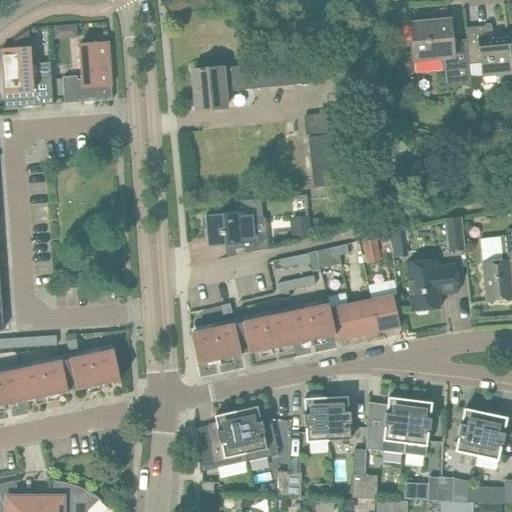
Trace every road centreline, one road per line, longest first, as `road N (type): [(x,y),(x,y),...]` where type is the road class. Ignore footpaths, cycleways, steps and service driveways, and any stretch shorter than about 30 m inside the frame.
road 1 (residential): [(157,311),(53,319),(23,296),(12,155),(36,128),(143,121)]
road 2 (residential): [(155,287),(430,214),(511,201)]
road 3 (residential): [(162,403),(417,353)]
road 4 (residential): [(155,287),(143,121)]
road 5 (residential): [(0,439),(162,403)]
road 6 (residential): [(143,121),(132,0)]
